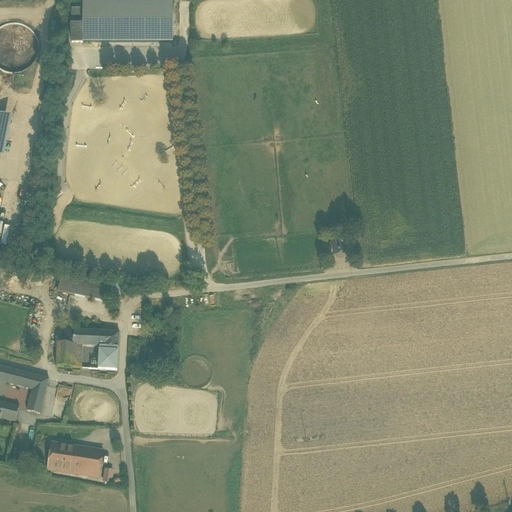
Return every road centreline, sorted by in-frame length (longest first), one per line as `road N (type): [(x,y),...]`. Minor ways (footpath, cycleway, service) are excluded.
road 1 (track): [(120,388),(127,300),(511,256)]
road 2 (track): [(204,292),(176,57),(84,57)]
road 3 (residential): [(131,511),(120,388),(0,362)]
